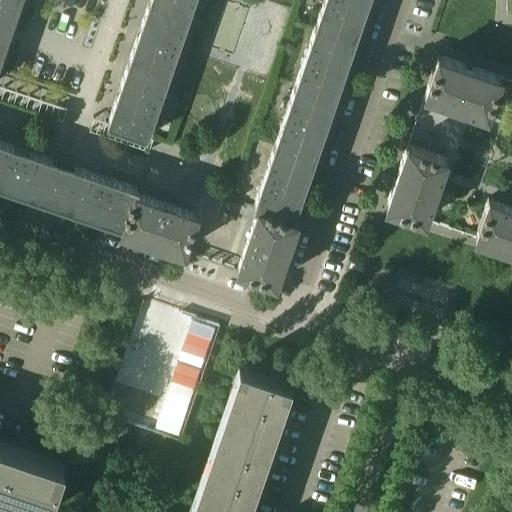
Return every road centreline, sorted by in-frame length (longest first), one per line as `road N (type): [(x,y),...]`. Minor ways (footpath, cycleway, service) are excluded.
road 1 (residential): [(291,318),(399,0)]
road 2 (residential): [(291,318),(41,233)]
road 3 (residential): [(119,0),(41,233)]
road 4 (residential): [(511,390),(291,318)]
